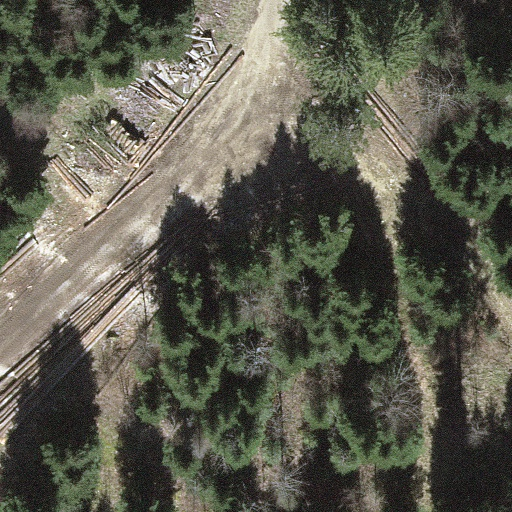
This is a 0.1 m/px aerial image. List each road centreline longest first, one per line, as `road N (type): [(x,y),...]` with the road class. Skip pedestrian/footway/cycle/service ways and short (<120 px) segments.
road 1 (track): [(251,63),(180,167),(0,358)]
road 2 (track): [(251,63),(448,208),(511,315)]
